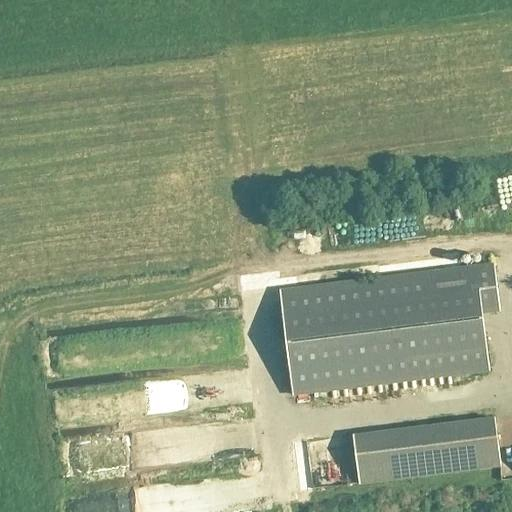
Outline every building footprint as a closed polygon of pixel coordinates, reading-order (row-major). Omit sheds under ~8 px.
[(275,235),(280,255),(288,253),(283,233),(275,235)] [(294,398),(487,373),(480,316),(498,313),(492,267),(280,293),(294,398)] [(357,493),(499,481),(494,427),(353,439),(357,493)] [(327,446),(304,449),(305,458),(328,455),(327,446)] [(61,460),(61,481),(125,482),(125,461),(61,460)] [(227,511),(225,492),(87,509),(87,508),(62,511),(61,511),(227,511)]
